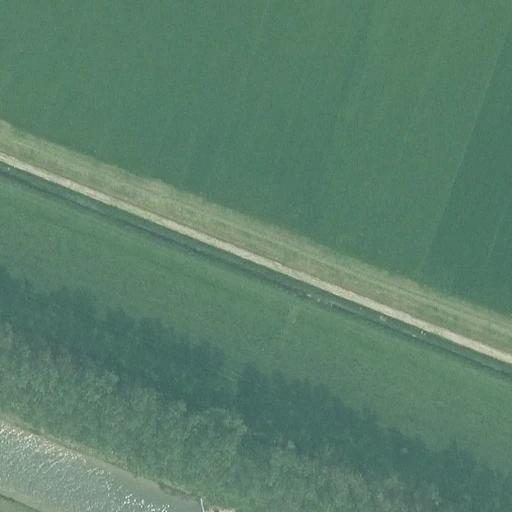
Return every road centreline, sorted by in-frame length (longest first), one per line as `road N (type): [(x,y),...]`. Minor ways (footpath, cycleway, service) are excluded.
road 1 (track): [(511,358),(0,155)]
road 2 (track): [(0,271),(511,474)]
